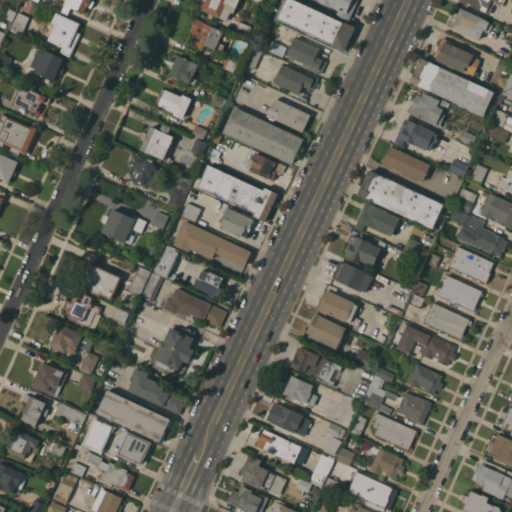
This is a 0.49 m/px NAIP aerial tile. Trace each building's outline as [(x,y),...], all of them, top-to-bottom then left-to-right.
[(92,0),(94,1),(91,8),(87,6),(84,13),(71,7),(68,14),(61,11),(65,0),(92,0)] [(205,2),(201,0),(239,0),(236,8),(226,4),(224,7),(231,10),(227,19),(220,17),(202,9),(205,2)] [(296,0),(317,9),(318,8),(325,12),(325,13),(343,22),(344,21),(356,26),(355,28),(352,36),(351,36),(345,51),(332,45),(333,44),(278,19),(277,21),(274,20),(282,0),(296,0)] [(358,0),(348,21),(335,15),(338,9),(331,6),(330,7),(318,1),(318,0),(358,0)] [(504,0),(501,6),(495,3),(489,14),(467,4),(466,6),(458,2),(458,0),(504,0)] [(451,27),(452,26),(448,25),(454,11),(458,13),(461,7),(469,11),(470,10),(478,14),(477,16),(489,21),(489,22),(493,23),(489,32),(483,30),(479,39),(451,27)] [(6,17),(9,9),(16,12),(13,20),(6,17)] [(30,16),(22,35),(10,29),(19,11),(30,16)] [(77,31),(81,32),(70,56),(60,52),(63,46),(48,39),(56,23),(52,21),(57,12),(80,22),(77,31)] [(206,22),(205,23),(224,31),(215,49),(205,45),(203,49),(188,42),(194,29),(191,28),(195,17),(206,22)] [(235,31),(226,27),(230,17),(239,21),(235,31)] [(251,26),(247,36),(235,31),(240,21),(251,26)] [(294,37),(320,49),(317,57),(326,61),(320,73),(302,65),(303,62),(287,55),(294,37)] [(474,75),(464,71),(463,72),(436,59),(437,57),(433,56),(442,37),(455,43),(454,45),(474,54),(473,56),(481,59),(474,75)] [(287,47),(283,57),(268,50),(272,40),(287,47)] [(46,48),(46,49),(65,58),(62,66),(65,68),(62,74),(59,73),(55,81),(35,72),(36,69),(30,66),(39,45),(46,48)] [(255,68),(247,65),(255,47),(263,50),(255,68)] [(8,70),(0,66),(0,54),(1,52),(13,57),(8,70)] [(172,68),(171,67),(174,60),(175,61),(178,54),(181,55),(180,56),(199,63),(193,77),(197,78),(194,84),(184,79),(183,80),(169,74),(172,68)] [(238,61),(233,72),(222,67),(227,56),(238,61)] [(484,115),(410,81),(420,57),(494,91),(484,115)] [(496,67),(500,57),(511,63),(511,69),(510,74),(496,67)] [(314,78),(310,88),(304,86),(300,94),(274,82),(274,81),(273,80),(275,76),(276,77),(282,63),(314,78)] [(511,98),(502,93),(511,70),(511,98)] [(31,86),(30,88),(38,92),(39,90),(48,94),(47,96),(51,98),(48,104),(44,102),(39,114),(26,108),(24,112),(19,110),(21,107),(13,104),(22,83),(31,86)] [(173,114),(174,112),(166,109),(166,108),(159,104),(155,102),(162,87),(179,95),(180,92),(192,98),(183,118),(173,114)] [(227,98),(223,108),(211,102),(215,92),(227,98)] [(439,127),(414,115),(415,115),(408,112),(417,94),(422,96),(424,92),(426,93),(432,96),(433,95),(447,101),(445,106),(447,107),(444,114),(445,114),(439,127)] [(276,119),(275,120),(267,116),(275,98),(277,99),(277,98),(311,114),(303,131),(276,119)] [(235,106),(304,138),(293,163),(224,131),(235,106)] [(511,114),(511,117),(507,129),(491,122),(497,108),(511,114)] [(0,120),(2,114),(8,117),(9,115),(15,118),(14,120),(15,120),(16,119),(23,122),(22,123),(31,127),(32,125),(39,128),(27,154),(26,154),(20,152),(18,155),(8,151),(10,145),(5,143),(3,146),(0,144),(0,120)] [(405,118),(414,122),(415,121),(426,126),(425,127),(430,129),(431,128),(438,131),(437,133),(438,134),(436,138),(438,139),(437,142),(434,141),(430,150),(427,149),(426,150),(404,140),(402,146),(394,143),(405,118)] [(171,142),(178,145),(172,157),(171,157),(169,161),(164,159),(163,159),(140,148),(143,141),(139,139),(143,131),(147,133),(151,125),(160,129),(163,123),(171,126),(168,133),(174,136),(171,142)] [(196,124),(207,129),(203,140),(191,135),(196,124)] [(504,142),(488,136),(493,124),(509,131),(504,142)] [(472,146),(460,140),(464,130),(477,135),(472,146)] [(208,143),(202,156),(201,155),(196,165),(187,161),(191,150),(190,150),(196,138),(208,143)] [(431,164),(423,182),(382,163),(390,145),(431,164)] [(8,184),(0,180),(0,152),(19,161),(15,169),(15,170),(16,171),(16,173),(16,174),(15,175),(14,175),(12,176),(8,184)] [(252,152),(256,154),(257,152),(270,158),(271,158),(279,162),(276,170),(278,171),(273,180),(249,169),(250,168),(249,167),(251,163),(248,161),(252,152)] [(143,185),(142,187),(140,186),(141,184),(133,180),(132,182),(130,181),(131,179),(129,179),(129,178),(127,177),(129,173),(131,174),(131,173),(132,173),(135,168),(133,167),(135,164),(133,164),(132,166),(130,165),(131,163),(130,162),(130,161),(128,160),(131,154),(133,155),(134,153),(135,154),(136,153),(138,154),(137,155),(147,159),(147,158),(153,160),(153,162),(155,163),(154,165),(168,171),(164,181),(158,178),(155,185),(153,183),(151,187),(149,186),(148,187),(143,185)] [(469,165),(464,176),(449,169),(454,158),(469,165)] [(480,184),(470,180),(477,163),(487,167),(480,184)] [(264,189),(265,188),(278,194),(265,221),(253,215),(254,212),(198,186),(208,164),(264,189)] [(445,203),(434,227),(433,227),(432,228),(358,193),(369,169),(445,203)] [(503,176),(507,178),(510,169),(511,169),(511,190),(499,185),(503,176)] [(194,177),(187,192),(174,187),(181,171),(194,177)] [(179,210),(167,204),(175,187),(186,193),(179,210)] [(477,193),(469,211),(466,211),(457,207),(458,206),(453,204),(455,200),(460,202),(462,196),(459,195),(462,187),(477,193)] [(490,192),(511,201),(511,228),(496,221),(498,218),(493,216),(492,219),(480,214),(490,192)] [(400,217),(399,220),(400,221),(398,224),(397,224),(391,236),(383,232),(375,229),(375,228),(365,223),(362,231),(354,227),(366,201),(371,204),(371,203),(381,207),(388,210),(387,211),(400,217)] [(195,222),(184,217),(185,216),(181,215),(187,202),(201,208),(195,222)] [(254,219),(251,226),(252,226),(246,238),(241,235),(241,236),(231,232),(230,232),(219,227),(221,223),(219,223),(219,222),(217,221),(218,219),(220,219),(221,218),(222,219),(228,207),(254,219)] [(485,221),(483,227),(504,237),(503,239),(507,241),(500,256),(470,242),(469,244),(460,240),(461,238),(457,237),(461,227),(462,228),(463,225),(449,219),(454,207),(485,221)] [(142,233),(134,229),(132,233),(134,235),(131,243),(125,241),(125,242),(124,241),(123,243),(116,240),(117,238),(102,231),(106,223),(102,222),(106,214),(109,216),(113,208),(134,217),(135,215),(147,220),(142,233)] [(169,215),(163,229),(151,224),(157,210),(169,215)] [(190,248),(189,251),(173,244),(184,219),(252,251),(245,266),(215,252),(212,259),(190,248)] [(361,260),(361,261),(348,255),(348,254),(347,253),(347,252),(346,251),(353,236),(356,237),(357,235),(367,240),(367,239),(372,241),(371,242),(377,245),(380,240),(386,243),(376,265),(374,264),(373,265),(361,260)] [(409,237),(422,243),(416,255),(403,249),(409,237)] [(176,274),(173,280),(168,277),(167,277),(155,272),(167,244),(180,250),(170,271),(176,274)] [(494,262),(490,272),(491,273),(486,283),(484,282),(483,284),(479,282),(480,280),(467,274),(466,276),(463,275),(464,272),(449,265),(458,245),(494,262)] [(427,262),(431,252),(440,256),(436,266),(427,262)] [(329,283),(340,259),(370,273),(369,274),(373,276),(365,292),(362,290),(361,291),(343,283),(341,288),(329,283)] [(100,266),(101,264),(109,267),(108,270),(122,276),(112,299),(101,294),(100,296),(87,290),(88,288),(79,284),(88,266),(87,264),(88,262),(90,261),(92,262),(100,266)] [(151,270),(140,295),(128,290),(130,287),(129,287),(135,273),(136,273),(140,265),(151,270)] [(195,285),(202,269),(209,272),(210,270),(224,277),(219,286),(222,288),(218,298),(209,294),(210,292),(195,285)] [(163,276),(152,301),(142,296),(153,272),(163,276)] [(450,302),(451,300),(433,292),(435,288),(437,289),(438,286),(441,287),(444,281),(441,280),(443,277),(445,278),(447,274),(482,290),(482,291),(483,291),(483,292),(483,293),(482,295),(481,295),(481,296),(480,295),(475,305),(476,306),(476,307),(477,307),(476,310),(475,310),(473,310),(455,302),(454,304),(450,302)] [(427,284),(424,293),(413,289),(417,279),(427,284)] [(220,327),(190,313),(189,315),(180,311),(178,314),(163,307),(169,295),(172,297),(176,287),(227,311),(220,327)] [(353,315),(361,319),(358,326),(346,320),(346,322),(317,308),(326,289),(330,291),(330,290),(355,302),(354,303),(358,305),(353,315)] [(64,316),(67,310),(63,308),(67,299),(71,301),(74,294),(82,298),(85,291),(94,296),(92,302),(102,307),(99,313),(101,314),(95,329),(90,327),(89,328),(64,316)] [(420,308),(409,302),(414,292),(425,298),(420,308)] [(378,306),(381,298),(393,303),(390,311),(378,306)] [(470,319),(469,319),(472,321),(470,324),(468,323),(463,334),(465,335),(464,339),(461,338),(461,339),(424,322),(433,302),(470,319)] [(117,306),(127,311),(127,312),(129,313),(126,317),(125,317),(122,322),(112,317),(117,306)] [(383,324),(377,321),(381,312),(388,315),(383,324)] [(318,340),(316,344),(303,338),(315,313),(346,327),(343,334),(345,335),(341,343),(339,342),(336,349),(318,340)] [(398,334),(394,342),(398,344),(402,335),(399,333),(401,328),(404,329),(405,328),(402,327),(404,322),(422,331),(423,329),(432,333),(431,334),(456,346),(453,352),(457,354),(454,360),(450,359),(447,365),(437,361),(439,358),(434,356),(432,359),(421,354),(425,345),(416,340),(409,354),(407,352),(406,354),(387,345),(393,332),(398,334)] [(94,338),(88,350),(78,346),(74,353),(67,350),(66,353),(50,345),(53,338),(52,337),(55,330),(57,331),(60,323),(84,333),(94,338)] [(189,363),(184,360),(179,370),(177,369),(174,375),(153,365),(160,349),(159,349),(163,339),(165,340),(171,326),(181,331),(184,325),(194,329),(191,336),(194,337),(190,347),(195,349),(189,363)] [(382,335),(379,340),(374,338),(376,332),(382,335)] [(356,343),(359,335),(365,337),(361,346),(356,343)] [(340,371),(335,368),(330,379),(335,381),(333,385),(317,378),(316,380),(302,373),(303,371),(291,366),(296,355),(295,354),(298,346),(302,348),(302,346),(327,358),(327,359),(341,365),(342,366),(342,367),(340,371)] [(376,356),(370,370),(354,363),(360,348),(376,356)] [(79,369),(87,350),(99,356),(91,374),(79,369)] [(63,385),(62,385),(57,396),(54,395),(41,390),(33,387),(34,386),(32,385),(36,376),(34,375),(36,369),(38,370),(39,369),(40,369),(43,362),(68,373),(63,385)] [(417,363),(443,375),(440,381),(443,383),(440,390),(437,388),(434,394),(424,390),(425,387),(419,385),(418,387),(408,382),(417,363)] [(379,366),(395,374),(391,381),(382,377),(378,386),(386,390),(383,397),(384,397),(381,402),(392,408),(390,413),(379,407),(378,409),(366,404),(362,402),(371,383),(378,366),(379,366)] [(149,373),(147,377),(158,382),(157,384),(187,398),(180,413),(164,405),(163,406),(129,390),(133,380),(130,379),(136,367),(149,373)] [(91,391),(77,385),(83,372),(96,378),(91,391)] [(313,406),(308,403),(307,405),(303,403),(304,402),(291,395),(290,397),(286,395),(280,392),(286,379),(289,380),(292,374),(314,385),(310,391),(318,395),(313,406)] [(173,420),(170,426),(168,425),(163,435),(165,436),(162,442),(113,419),(112,422),(108,420),(110,418),(98,412),(108,389),(173,420)] [(395,400),(384,395),(386,390),(398,394),(395,400)] [(422,424),(413,420),(414,418),(397,411),(406,391),(417,396),(417,395),(432,402),(422,424)] [(44,407),(49,409),(46,416),(41,414),(36,425),(20,418),(27,402),(23,400),(26,393),(46,402),(44,407)] [(274,401),(278,403),(279,403),(285,406),(285,404),(294,409),(294,410),(304,415),(304,416),(312,420),(310,423),(312,423),(310,427),(309,426),(304,435),(295,431),(294,433),(270,421),(266,419),(274,401)] [(60,402),(87,414),(84,421),(82,425),(55,413),(60,402)] [(510,406),(511,406),(511,430),(501,425),(510,406)] [(105,422),(109,423),(105,432),(102,431),(95,447),(85,443),(85,445),(79,442),(81,438),(79,437),(86,420),(93,423),(94,420),(87,417),(89,412),(106,420),(105,422)] [(417,430),(416,431),(418,432),(417,435),(415,435),(411,445),(412,446),(411,449),(409,448),(408,449),(374,434),(377,428),(373,426),(375,420),(373,419),(376,412),(417,430)] [(356,421),(360,414),(367,418),(360,434),(351,430),(355,421),(356,421)] [(341,426),(342,427),(346,429),(342,438),(337,436),(337,437),(326,432),(331,421),(341,426)] [(31,462),(5,450),(9,441),(10,441),(16,428),(30,434),(29,435),(40,440),(39,442),(41,443),(37,453),(35,452),(31,462)] [(302,446),(302,445),(309,449),(302,465),(295,461),(294,463),(280,456),(279,458),(276,457),(276,455),(256,445),(264,428),(302,446)] [(152,442),(141,465),(117,454),(121,444),(119,443),(125,431),(127,432),(128,431),(152,442)] [(511,439),(511,465),(495,458),(496,457),(488,453),(492,446),(488,444),(490,438),(494,440),(497,433),(511,439)] [(334,455),(323,450),(323,449),(322,449),(326,440),(327,441),(330,434),(342,439),(334,455)] [(66,446),(63,453),(66,454),(64,458),(61,457),(50,452),(54,441),(66,446)] [(350,464),(338,458),(343,447),(355,452),(350,464)] [(404,458),(402,464),(405,465),(402,474),(398,472),(395,478),(385,474),(387,471),(382,470),(380,473),(370,469),(380,447),(404,458)] [(128,490),(112,483),(112,484),(98,478),(100,473),(102,474),(103,471),(105,472),(105,470),(98,467),(98,466),(84,459),(88,451),(103,457),(102,460),(109,463),(110,461),(128,469),(127,472),(135,475),(128,490)] [(279,494),(261,486),(260,488),(242,479),(244,475),(240,473),(249,453),(262,459),(259,465),(269,470),(286,479),(279,494)] [(333,459),(321,487),(310,481),(312,478),(311,478),(322,454),(333,459)] [(4,489),(0,487),(0,456),(6,459),(4,464),(15,469),(16,466),(22,469),(21,472),(28,475),(21,489),(18,488),(20,491),(18,493),(16,494),(4,489)] [(511,497),(505,493),(503,498),(482,489),(484,485),(474,481),(475,480),(472,479),(474,474),(481,457),(487,460),(485,465),(511,477),(511,479),(511,497)] [(86,467),(87,467),(84,476),(82,475),(82,476),(71,471),(75,461),(86,467)] [(393,487),(391,490),(394,491),(392,495),(390,494),(388,497),(389,498),(385,508),(382,507),(382,509),(378,507),(379,505),(366,499),(365,501),(363,499),(363,498),(348,491),(357,471),(393,487)] [(54,498),(55,497),(53,496),(62,477),(64,477),(66,472),(78,477),(66,503),(54,498)] [(308,492),(295,486),(300,477),(312,483),(308,492)] [(335,491),(325,487),(329,477),(339,481),(335,491)] [(241,485),(268,497),(260,511),(250,511),(227,502),(233,489),(238,491),(241,485)] [(99,491),(101,488),(107,490),(123,497),(120,504),(123,505),(119,511),(97,511),(91,508),(98,495),(97,495),(96,494),(96,492),(97,491),(98,490),(99,491)] [(469,496),(469,495),(468,494),(470,490),(471,491),(471,490),(482,495),(482,494),(489,497),(487,501),(494,505),(495,504),(500,507),(500,509),(501,510),(500,511),(494,511),(489,510),(488,511),(471,511),(463,508),(462,507),(464,503),(465,504),(465,503),(462,501),(465,494),(469,496)] [(332,511),(313,511),(316,507),(320,509),(325,497),(337,503),(332,511)] [(46,504),(42,511),(35,511),(29,509),(34,499),(46,504)] [(45,511),(51,500),(67,507),(64,511),(45,511)]
